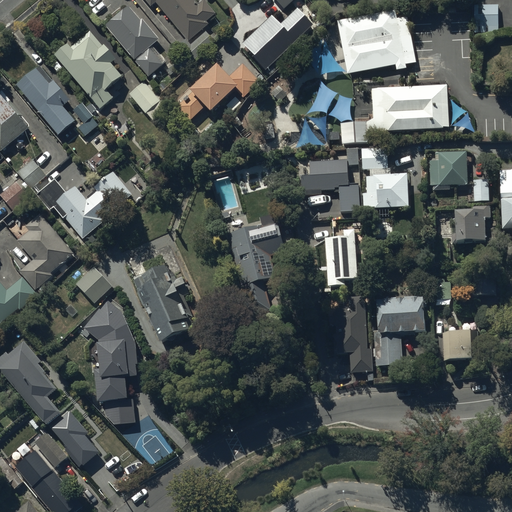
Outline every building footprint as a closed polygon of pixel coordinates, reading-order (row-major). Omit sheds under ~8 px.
[(144,0),(151,8),(156,4),(188,43),(208,26),(206,24),(216,16),(204,2),(199,6),(193,0),(144,0)] [(274,0),(284,11),(296,0),(274,0)] [(499,6),(474,6),(474,28),(499,28),(499,6)] [(129,9),(107,27),(149,78),(163,67),(162,66),(165,63),(152,47),(159,42),(142,22),(141,23),(129,9)] [(274,20),(243,49),(268,75),(316,31),(299,13),(282,29),(274,20)] [(398,16),(340,28),(350,80),(398,70),(399,76),(409,74),(408,70),(418,68),(409,23),(400,25),(398,16)] [(69,46),(56,58),(101,111),(115,100),(108,92),(123,79),(112,67),(118,62),(105,47),(104,49),(91,34),(72,50),(69,46)] [(185,41),(176,49),(189,65),(215,44),(207,34),(190,47),(185,41)] [(262,87),(244,69),(231,82),(220,71),(193,97),(195,99),(180,113),(193,126),(207,113),(213,119),(237,95),(246,103),(262,87)] [(37,71),(18,87),(59,137),(76,123),(64,108),(72,102),(53,79),(50,78),(46,81),(37,71)] [(146,84),(131,98),(153,123),(168,109),(146,84)] [(271,95),(280,104),(287,96),(278,87),(271,95)] [(11,103),(3,93),(0,95),(0,151),(1,154),(30,130),(9,105),(11,103)] [(451,138),(449,93),(374,95),(375,124),(368,127),(368,138),(376,137),(392,140),(451,138)] [(83,105),(74,112),(85,125),(80,129),(86,138),(101,126),(83,105)] [(358,163),(357,147),(347,148),(347,159),(310,161),(310,175),(301,176),(302,194),(321,194),(321,189),(334,188),(335,191),(339,191),(340,211),(360,210),(359,182),(348,183),(347,163),(358,163)] [(467,155),(435,154),(435,162),(430,162),(430,187),(467,187),(467,155)] [(34,161),(18,174),(32,190),(47,177),(34,161)] [(375,206),(375,207),(409,206),(408,173),(391,173),(391,167),(370,168),(371,176),(366,176),(367,193),(363,194),(364,207),(375,206)] [(511,172),(502,173),(504,232),(511,231),(511,172)] [(67,196),(56,182),(38,197),(50,212),(54,209),(64,220),(65,219),(83,241),(121,210),(119,207),(130,198),(134,202),(142,196),(129,180),(125,184),(116,173),(95,190),(98,193),(87,202),(76,188),(67,196)] [(474,181),(473,200),(489,200),(489,181),(474,181)] [(17,183),(1,196),(14,212),(30,199),(17,183)] [(490,205),(472,205),(472,208),(454,208),(454,242),(484,242),(484,217),(490,217),(490,205)] [(74,256),(41,216),(26,228),(30,233),(18,242),(34,261),(20,273),(36,292),(53,278),(51,275),(74,256)] [(277,223),(226,237),(249,319),(272,312),(265,285),(282,280),(274,253),(285,251),(277,223)] [(355,239),(325,240),(328,289),(345,288),(345,283),(357,283),(355,239)] [(166,268),(134,283),(160,347),(190,334),(189,330),(190,330),(190,329),(191,329),(191,328),(191,327),(192,327),(192,326),(192,325),(192,324),(192,323),(192,322),(192,321),(192,320),(184,299),(190,296),(182,279),(176,282),(174,274),(169,276),(166,268)] [(113,288),(95,269),(77,286),(95,305),(113,288)] [(8,292),(0,283),(0,326),(18,311),(19,312),(37,296),(23,279),(8,292)] [(445,281),(436,281),(436,307),(451,306),(451,284),(445,284),(445,281)] [(365,298),(348,299),(349,311),(340,310),(334,317),(334,326),(338,330),(338,334),(334,337),(334,342),(337,344),(337,355),(350,355),(350,374),(373,374),(372,351),(368,351),(365,298)] [(422,301),(376,304),(377,333),(374,333),(375,369),(403,368),(402,336),(425,335),(425,309),(422,309),(422,301)] [(111,308),(87,335),(101,347),(103,372),(96,372),(101,414),(133,411),(131,388),(142,387),(139,352),(126,321),(111,308)] [(479,335),(443,336),(443,364),(480,363),(479,335)] [(7,354),(0,360),(0,369),(47,425),(61,413),(49,399),(59,391),(40,368),(44,365),(25,343),(9,357),(7,354)] [(70,410),(50,427),(69,447),(66,450),(80,465),(83,463),(85,466),(101,452),(86,435),(90,432),(70,410)] [(47,433),(35,443),(56,468),(68,457),(47,433)] [(36,448),(15,466),(53,511),(76,511),(84,506),(36,448)] [(2,458),(0,459),(0,481),(6,489),(11,485),(15,491),(24,484),(2,458)] [(36,511),(29,503),(18,511),(36,511)]
